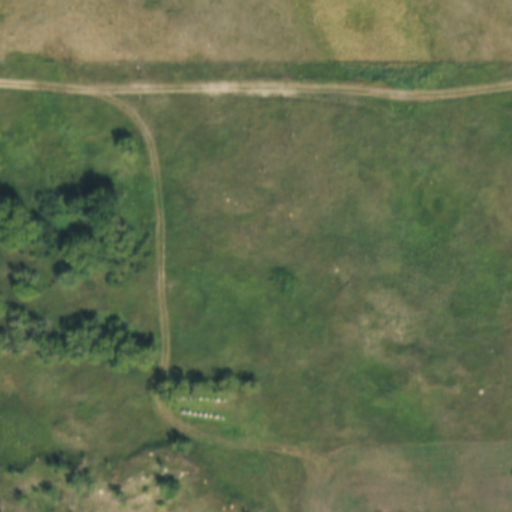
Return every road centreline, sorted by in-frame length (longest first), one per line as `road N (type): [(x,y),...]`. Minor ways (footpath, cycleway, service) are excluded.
road 1 (track): [(0,80),(116,88),(326,79),(431,91),(511,76)]
road 2 (track): [(116,88),(147,125),(158,178),(168,267),(162,365)]
